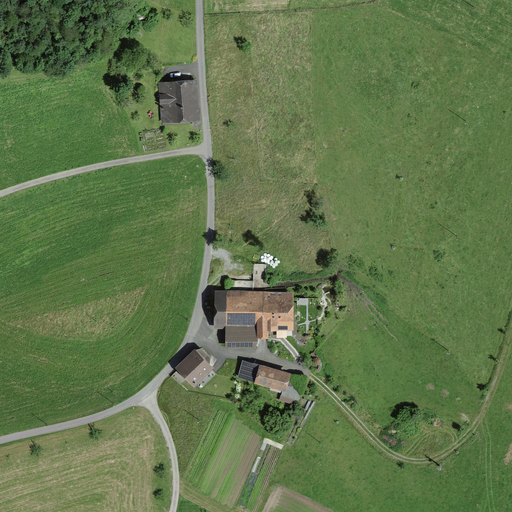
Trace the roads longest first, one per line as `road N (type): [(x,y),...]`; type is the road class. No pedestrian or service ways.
road 1 (unclassified): [(198,0),(216,211),(185,353),(149,394),(0,441)]
road 2 (track): [(190,330),(214,348),(248,353),(278,339),(379,449),(435,460),(482,423),(511,332)]
